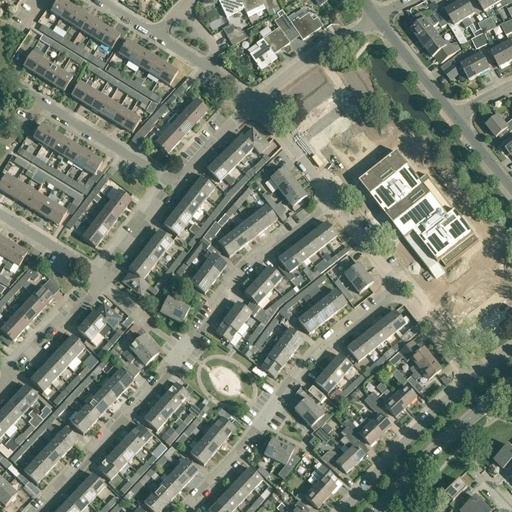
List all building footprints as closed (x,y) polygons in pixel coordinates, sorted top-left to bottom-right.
[(61,19),(69,6),(60,0),(58,0),(50,13),(61,19)] [(238,0),(220,0),(218,1),(226,18),(243,10),(244,10),(238,0)] [(238,0),(244,10),(243,10),(245,14),(263,5),(267,13),(269,16),(274,14),(267,0),(238,0)] [(267,0),(274,14),(280,11),(275,1),(276,0),(267,0)] [(466,0),(464,0),(456,5),(465,21),(475,15),(466,0)] [(495,6),(490,0),(477,0),(484,12),(495,6)] [(465,21),(456,5),(446,11),(455,27),(465,21)] [(69,6),(61,19),(71,26),(79,12),(69,6)] [(433,29),(439,24),(440,25),(446,21),(440,11),(434,15),(427,21),(425,19),(425,20),(421,14),(411,22),(416,27),(411,31),(419,40),(433,29)] [(79,12),(71,26),(81,32),(89,18),(79,12)] [(283,12),(278,16),(288,32),(293,28),(303,41),(323,27),(317,19),(313,22),(308,15),(292,26),(283,12)] [(288,32),(278,16),(273,20),(274,22),(279,29),(263,40),(266,45),(266,44),(274,55),(290,44),(283,35),(288,32)] [(100,24),(89,18),(81,32),(91,38),(100,24)] [(485,21),(490,31),(493,30),(496,28),(491,18),(485,21)] [(490,31),(485,21),(478,24),(483,35),(490,31)] [(511,33),(511,31),(508,23),(501,26),(506,36),(511,33)] [(100,24),(91,38),(101,44),(110,31),(100,24)] [(50,37),(53,32),(42,26),(39,31),(50,37)] [(229,42),(243,34),(239,29),(226,37),(229,42)] [(433,29),(419,40),(426,49),(440,38),(433,29)] [(120,37),(110,31),(101,44),(111,51),(120,37)] [(53,32),(50,37),(60,43),(63,39),(53,32)] [(461,46),(467,43),(462,33),(456,37),(461,46)] [(79,34),(73,45),(70,50),(80,56),(83,51),(85,47),(83,46),(84,45),(82,44),(81,45),(79,44),(77,47),(75,46),(81,36),(79,34)] [(243,35),(243,34),(229,42),(233,47),(246,40),(246,39),(248,38),(245,34),(243,35)] [(486,34),(479,37),(484,47),(490,44),(486,34)] [(49,47),(52,42),(42,36),(39,41),(49,47)] [(484,47),(479,37),(472,41),(477,51),(484,47)] [(447,47),(440,38),(426,49),(433,59),(437,56),(443,64),(456,54),(449,45),(447,47)] [(63,39),(60,43),(70,50),(73,45),(63,39)] [(266,45),(263,40),(257,45),(260,49),(250,55),(261,70),(277,59),(274,55),(266,44),(266,45)] [(511,41),(502,47),(510,63),(511,61),(511,41)] [(52,42),(49,47),(60,53),(63,49),(52,42)] [(129,61),(137,48),(127,42),(118,55),(129,61)] [(510,63),(502,47),(491,53),(500,68),(510,63)] [(137,48),(129,61),(139,68),(147,54),(137,48)] [(63,49),(60,53),(70,60),(73,55),(63,49)] [(93,57),(83,51),(80,56),(90,62),(93,57)] [(33,74),(41,60),(31,54),(23,68),(33,74)] [(157,61),(147,54),(139,68),(149,74),(157,61)] [(472,60),(480,76),(491,70),(482,54),(472,60)] [(73,55),(70,60),(80,66),(83,61),(73,55)] [(93,57),(90,62),(103,70),(106,65),(93,57)] [(454,58),(450,62),(453,66),(444,73),(450,81),(457,75),(458,72),(460,70),(454,58)] [(52,67),(41,60),(33,74),(43,80),(52,67)] [(480,76),(472,60),(461,66),(469,82),(480,76)] [(157,61),(149,74),(159,80),(168,67),(157,61)] [(453,66),(450,62),(441,69),(444,73),(453,66)] [(97,76),(100,72),(87,64),(85,67),(88,68),(87,70),(97,76)] [(118,79),(121,74),(107,66),(104,71),(118,79)] [(52,67),(43,80),(54,86),(62,73),(52,67)] [(178,73),(168,67),(159,80),(169,87),(178,73)] [(110,78),(100,72),(97,76),(107,83),(110,78)] [(72,79),(62,73),(54,86),(64,93),(72,79)] [(121,74),(118,79),(128,85),(131,81),(121,74)] [(110,78),(107,83),(118,89),(120,84),(110,78)] [(141,87),(131,81),(128,85),(138,92),(141,87)] [(81,103),(89,90),(79,83),(71,97),(81,103)] [(120,84),(118,89),(122,92),(121,94),(126,98),(128,95),(131,90),(120,84)] [(151,93),(141,87),(138,92),(148,98),(151,93)] [(173,96),(177,100),(185,91),(180,87),(173,96)] [(99,96),(89,90),(81,103),(91,109),(99,96)] [(131,90),(128,95),(138,102),(141,97),(131,90)] [(161,99),(151,93),(148,98),(159,104),(161,99)] [(110,102),(99,96),(91,109),(101,116),(110,102)] [(177,100),(173,96),(164,104),(169,108),(177,100)] [(141,97),(138,102),(148,108),(147,111),(152,114),(157,106),(141,97)] [(184,106),(200,121),(208,112),(196,101),(192,106),(188,103),(184,106)] [(110,102),(101,116),(112,122),(120,108),(110,102)] [(169,108),(164,104),(156,113),(161,117),(169,108)] [(200,121),(184,106),(181,110),(185,114),(180,119),(192,129),(200,121)] [(120,108),(112,122),(122,128),(130,114),(130,115),(132,112),(126,108),(125,111),(120,108)] [(156,113),(148,122),(153,126),(161,117),(156,113)] [(130,114),(122,128),(132,134),(140,121),(130,115),(130,114)] [(192,129),(180,119),(175,115),(168,123),(172,127),(184,138),(192,129)] [(502,141),(511,132),(511,121),(506,126),(498,117),(487,126),(497,138),(499,137),(502,141)] [(153,126),(148,122),(140,131),(144,135),(153,126)] [(43,146),(51,132),(41,126),(33,139),(43,146)] [(184,138),(172,127),(164,136),(176,147),(184,138)] [(243,138),(254,150),(259,156),(269,146),(252,129),(243,138)] [(51,132),(43,146),(53,152),(62,138),(51,132)] [(176,147),(164,136),(160,140),(154,135),(150,139),(167,156),(176,147)] [(254,150),(243,138),(242,137),(233,146),(245,158),(254,150)] [(72,145),(62,138),(53,152),(64,158),(72,145)] [(511,138),(502,146),(511,156),(511,155),(511,138)] [(72,145),(64,158),(74,164),(82,151),(72,145)] [(245,158),(233,146),(224,154),(237,167),(245,158)] [(32,163),(35,158),(21,150),(18,155),(32,163)] [(271,150),(263,159),(267,163),(275,154),(271,150)] [(92,157),(82,151),(74,164),(84,171),(92,157)] [(398,153),(360,183),(436,279),(445,272),(443,269),(446,267),(446,268),(479,242),(427,175),(420,181),(398,153)] [(237,167),(224,154),(216,162),(228,175),(237,167)] [(92,157),(84,171),(93,176),(94,177),(98,171),(103,163),(92,157)] [(35,158),(32,163),(43,170),(46,164),(35,158)] [(321,158),(317,161),(324,172),(328,169),(321,158)] [(23,170),(26,165),(16,159),(13,163),(23,170)] [(267,163),(263,159),(254,167),(258,171),(267,163)] [(4,169),(8,172),(13,164),(9,161),(4,169)] [(228,175),(216,162),(207,171),(219,184),(228,175)] [(46,164),(43,170),(53,176),(56,171),(46,164)] [(37,171),(26,165),(23,170),(34,176),(37,171)] [(278,190),(292,179),(284,169),(277,175),(269,165),(256,178),(264,188),(268,185),(271,189),(275,186),(278,190)] [(258,171),(254,167),(246,176),(250,180),(258,171)] [(47,177),(37,171),(34,176),(44,182),(47,177)] [(56,171),(53,176),(63,182),(66,177),(56,171)] [(76,183),(73,188),(86,196),(94,183),(96,184),(103,174),(98,171),(94,177),(93,176),(89,179),(84,188),(76,183)] [(0,191),(8,196),(16,182),(5,176),(0,184),(0,191)] [(250,180),(246,176),(237,184),(241,188),(250,180)] [(47,177),(44,182),(54,188),(57,183),(47,177)] [(66,177),(63,182),(73,188),(76,183),(66,177)] [(103,179),(95,189),(100,192),(107,183),(103,179)] [(193,189),(207,200),(215,190),(201,179),(193,189)] [(299,189),(292,179),(278,190),(285,200),(299,189)] [(26,188),(16,182),(8,196),(18,202),(26,188)] [(57,183),(54,188),(64,194),(67,189),(57,183)] [(237,184),(227,195),(230,199),(241,188),(237,184)] [(26,188),(18,202),(28,208),(36,195),(26,188)] [(254,192),(249,188),(241,197),(246,201),(254,192)] [(83,199),(67,189),(64,194),(75,200),(72,205),(77,208),(80,205),(83,199)] [(95,189),(88,198),(93,202),(94,200),(97,203),(100,199),(97,196),(100,192),(95,189)] [(193,189),(186,198),(200,209),(207,200),(193,189)] [(307,198),(299,189),(285,200),(295,212),(306,203),(304,200),(307,198)] [(119,192),(112,201),(125,211),(132,201),(119,192)] [(36,195),(28,208),(38,214),(47,201),(36,195)] [(265,200),(268,204),(272,210),(277,206),(269,197),(265,200)] [(88,198),(81,208),(85,211),(93,202),(88,198)] [(186,198),(179,208),(193,219),(200,209),(186,198)] [(217,207),(222,211),(229,201),(224,198),(217,207)] [(57,207),(47,201),(38,214),(48,221),(57,207)] [(125,211),(112,201),(104,211),(117,220),(125,211)] [(59,203),(57,207),(48,221),(59,227),(67,213),(61,209),(64,205),(59,203)] [(277,206),(272,210),(279,219),(283,223),(287,219),(284,215),(283,214),(287,212),(280,203),(277,206)] [(354,207),(360,217),(364,215),(357,205),(354,207)] [(233,206),(226,215),(230,219),(238,210),(233,206)] [(217,207),(210,217),(214,220),(222,211),(217,207)] [(85,211),(81,208),(74,217),(78,220),(85,211)] [(179,208),(171,217),(185,228),(193,219),(179,208)] [(266,208),(257,215),(268,229),(277,222),(266,208)] [(117,220),(104,211),(97,220),(110,230),(117,220)] [(226,215),(217,224),(222,228),(230,219),(226,215)] [(257,215),(247,222),(258,237),(268,229),(257,215)] [(78,220),(74,217),(66,227),(70,230),(73,226),(77,229),(81,224),(77,221),(78,220)] [(185,228),(171,217),(164,227),(178,238),(185,228)] [(214,220),(210,217),(202,226),(207,230),(214,220)] [(97,220),(90,229),(103,239),(110,230),(97,220)] [(247,222),(237,230),(248,244),(258,237),(247,222)] [(222,228),(217,224),(216,223),(203,239),(211,245),(217,239),(213,236),(220,227),(222,229),(222,228)] [(316,231),(327,245),(337,238),(326,223),(316,231)] [(202,226),(195,236),(199,239),(207,230),(202,226)] [(103,239),(90,229),(83,239),(96,249),(103,239)] [(237,230),(228,237),(239,251),(248,244),(237,230)] [(327,245),(316,231),(307,238),(318,253),(327,245)] [(159,233),(151,242),(165,253),(173,244),(159,233)] [(195,236),(187,245),(192,249),(199,239),(195,236)] [(239,251),(228,237),(218,245),(229,259),(239,251)] [(318,253),(307,238),(297,246),(308,260),(318,253)] [(198,245),(191,255),(195,258),(202,249),(205,252),(211,245),(203,239),(198,245)] [(7,242),(0,252),(0,256),(4,260),(2,264),(6,266),(17,248),(7,242)] [(151,242),(144,252),(158,263),(165,253),(151,242)] [(332,251),(339,260),(348,253),(344,248),(343,250),(339,245),(332,251)] [(308,260),(297,246),(288,253),(299,267),(308,260)] [(17,248),(6,266),(4,269),(9,272),(14,265),(19,268),(27,255),(17,248)] [(144,252),(136,261),(150,272),(158,263),(144,252)] [(183,252),(175,261),(180,265),(187,255),(183,252)] [(299,267),(288,253),(278,260),(289,275),(299,267)] [(195,258),(191,255),(184,264),(188,268),(195,258)] [(213,256),(205,265),(219,276),(227,266),(213,256)] [(326,263),(329,268),(339,260),(335,256),(326,263)] [(150,272),(136,261),(129,271),(130,273),(130,272),(143,282),(150,272)] [(180,265),(175,261),(168,271),(172,274),(180,265)] [(326,263),(317,271),(320,275),(329,268),(326,263)] [(219,276),(205,265),(198,275),(212,286),(219,276)] [(351,285),(366,275),(358,265),(344,276),(351,285)] [(261,277),(274,289),(282,280),(269,268),(261,277)] [(180,269),(176,274),(181,277),(185,272),(180,269)] [(18,283),(23,287),(31,279),(34,282),(38,278),(31,270),(26,275),(26,274),(18,283)] [(168,271),(161,280),(165,284),(172,274),(168,271)] [(320,275),(317,271),(306,279),(309,284),(320,275)] [(130,272),(130,273),(122,283),(141,297),(147,290),(155,297),(157,293),(153,290),(143,282),(130,272)] [(0,275),(0,283),(7,288),(10,282),(0,275)] [(212,286),(198,275),(190,285),(204,296),(212,286)] [(373,284),(366,275),(351,285),(359,295),(373,284)] [(323,276),(314,283),(317,287),(326,280),(323,276)] [(274,289),(261,277),(252,286),(266,298),(274,289)] [(290,292),(283,297),(287,302),(299,292),(296,288),(295,288),(292,284),(288,279),(283,284),(290,292)] [(165,284),(161,280),(153,290),(157,293),(158,293),(165,284)] [(341,293),(346,290),(338,281),(334,284),(341,293)] [(188,294),(191,290),(181,282),(178,287),(188,294)] [(18,283),(10,292),(15,296),(23,287),(18,283)] [(314,283),(305,291),(308,295),(317,287),(314,283)] [(33,297),(45,308),(54,299),(52,298),(56,293),(54,291),(53,291),(46,284),(33,297)] [(266,298),(252,286),(244,295),(257,307),(266,298)] [(62,303),(69,297),(64,290),(56,296),(62,303)] [(191,290),(188,294),(197,301),(200,297),(191,290)] [(346,290),(341,293),(349,303),(353,299),(346,290)] [(305,291),(295,298),(299,303),(308,295),(305,291)] [(15,296),(10,292),(2,300),(2,301),(6,304),(15,296)] [(336,292),(326,299),(338,313),(347,306),(336,292)] [(45,308),(33,297),(25,306),(37,317),(45,308)] [(283,297),(274,305),(277,309),(287,302),(283,297)] [(170,320),(178,304),(167,298),(159,314),(170,320)] [(299,303),(295,298),(285,306),(289,311),(299,303)] [(326,299),(317,306),(328,321),(338,313),(326,299)] [(178,304),(170,320),(181,325),(190,310),(178,304)] [(237,304),(230,314),(244,325),(250,316),(251,315),(237,304)] [(104,305),(95,315),(107,325),(113,331),(122,320),(104,305)] [(257,307),(254,311),(268,323),(272,318),(274,312),(277,309),(274,305),(264,312),(257,307)] [(37,317),(25,306),(21,310),(17,306),(13,310),(17,314),(29,325),(37,317)] [(328,321),(317,306),(307,314),(319,328),(328,321)] [(288,320),(287,320),(291,323),(292,323),(295,326),(298,322),(283,309),(279,314),(288,320)] [(251,315),(250,316),(261,324),(254,332),(259,336),(268,323),(254,311),(251,315)] [(394,312),(385,320),(396,334),(405,326),(394,312)] [(93,313),(85,323),(99,334),(107,325),(95,315),(93,313)] [(17,314),(9,323),(21,334),(29,325),(17,314)] [(230,314),(222,324),(237,335),(244,325),(230,314)] [(288,320),(279,314),(274,319),(267,329),(271,332),(272,332),(274,333),(277,330),(274,329),(278,324),(282,327),(287,320),(288,320)] [(319,328),(307,314),(298,321),(309,336),(319,328)] [(385,320),(375,327),(386,341),(396,334),(385,320)] [(21,334),(9,323),(5,328),(2,325),(0,327),(0,331),(12,343),(21,334)] [(99,334),(85,323),(77,332),(91,344),(99,334)] [(237,335),(222,324),(215,334),(229,344),(237,335)] [(386,341),(375,327),(366,335),(377,349),(386,341)] [(271,332),(267,329),(260,338),(264,342),(271,332)] [(282,340),(296,351),(304,341),(289,330),(282,340)] [(400,339),(401,340),(405,345),(414,337),(409,331),(400,339)] [(259,336),(254,332),(247,342),(251,345),(259,336)] [(121,338),(116,333),(108,343),(113,347),(121,338)] [(366,335),(356,342),(368,356),(377,349),(366,335)] [(137,358),(150,346),(142,337),(129,349),(132,353),(125,359),(126,359),(125,360),(128,363),(126,364),(121,359),(117,363),(125,371),(131,364),(130,363),(136,358),(137,358)] [(71,338),(63,347),(76,359),(85,350),(71,338)] [(260,338),(253,347),(252,348),(256,350),(257,351),(264,342),(260,338)] [(296,351),(282,340),(274,349),(289,360),(296,351)] [(401,340),(392,348),(396,353),(405,345),(401,340)] [(368,356),(356,342),(347,350),(358,364),(368,356)] [(419,371),(432,360),(423,349),(420,352),(412,342),(399,352),(389,362),(393,367),(402,359),(406,363),(411,359),(415,365),(409,370),(413,375),(411,376),(411,377),(419,371)] [(113,347),(108,343),(100,352),(105,356),(113,347)] [(253,347),(251,345),(249,344),(245,349),(249,352),(252,355),(253,355),(256,350),(252,348),(253,347)] [(150,346),(137,358),(145,368),(159,356),(150,346)] [(63,347),(55,355),(68,368),(76,359),(63,347)] [(392,348),(383,356),(387,361),(396,353),(392,348)] [(289,360),(274,349),(267,359),(282,370),(289,360)] [(68,368),(55,355),(47,364),(60,377),(68,368)] [(330,365),(344,377),(352,368),(339,356),(330,365)] [(387,361),(383,356),(379,360),(376,356),(370,360),(374,365),(378,369),(387,361)] [(94,359),(86,368),(90,372),(98,362),(94,359)] [(282,370),(267,359),(260,369),(274,380),(282,370)] [(411,377),(407,381),(406,382),(407,383),(408,383),(417,393),(422,389),(416,382),(424,376),(428,381),(441,371),(432,360),(419,371),(411,377)] [(98,367),(102,371),(106,366),(102,363),(98,367)] [(47,364),(38,373),(52,385),(60,377),(47,364)] [(131,364),(125,371),(134,379),(140,372),(131,364)] [(330,365),(323,374),(336,386),(344,377),(330,365)] [(374,365),(363,375),(367,379),(378,369),(374,365)] [(98,367),(90,376),(93,380),(102,371),(98,367)] [(90,372),(86,368),(82,372),(80,370),(76,374),(78,376),(77,377),(81,380),(90,372)] [(106,376),(111,380),(124,392),(133,383),(120,371),(116,368),(114,368),(106,376)] [(406,382),(407,381),(396,371),(391,375),(403,387),(407,383),(406,382)] [(52,385),(38,373),(30,382),(43,394),(52,385)] [(336,386),(323,374),(314,384),(328,396),(336,386)] [(367,379),(363,375),(361,376),(352,384),(356,389),(365,380),(367,379)] [(93,380),(90,376),(84,382),(81,385),(85,389),(93,380)] [(77,377),(69,385),(73,389),(81,380),(77,377)] [(111,380),(103,389),(116,401),(124,392),(111,380)] [(176,384),(168,394),(181,405),(189,396),(176,384)] [(356,389),(352,384),(343,392),(347,397),(356,389)] [(69,385),(61,394),(65,398),(73,389),(69,385)] [(85,389),(81,385),(73,394),(77,397),(85,389)] [(25,387),(16,396),(30,409),(38,400),(25,387)] [(325,398),(312,387),(308,392),(320,403),(325,398)] [(405,388),(395,397),(406,409),(416,399),(405,388)] [(116,401),(103,389),(95,398),(108,410),(116,401)] [(406,409),(395,397),(388,390),(383,395),(390,402),(384,407),(396,419),(406,409)] [(347,397),(343,392),(335,400),(339,405),(347,397)] [(373,393),(368,397),(379,409),(384,405),(373,393)] [(65,398),(61,394),(55,400),(53,403),(57,407),(65,398)] [(73,394),(65,403),(69,406),(77,397),(73,394)] [(168,394),(160,403),(173,414),(181,405),(168,394)] [(16,396),(8,405),(21,417),(30,409),(16,396)] [(379,409),(368,397),(364,401),(375,413),(379,409)] [(95,398),(86,406),(99,419),(108,410),(95,398)] [(303,420),(316,408),(307,399),(294,411),(303,420)] [(69,406),(65,403),(54,414),(58,418),(69,406)] [(173,414),(160,403),(152,412),(165,423),(173,414)] [(201,404),(197,409),(201,412),(205,407),(201,404)] [(8,405),(0,413),(13,426),(21,417),(8,405)] [(99,419),(86,406),(78,415),(91,427),(99,419)] [(205,407),(201,412),(205,415),(209,410),(205,407)] [(324,417),(316,408),(303,420),(315,433),(330,419),(326,415),(324,417)] [(52,412),(47,409),(39,417),(43,421),(52,412)] [(165,423),(152,412),(144,421),(157,433),(165,423)] [(13,426),(0,413),(0,430),(5,435),(13,426)] [(58,418),(54,414),(43,426),(47,429),(54,436),(57,433),(50,426),(58,418)] [(91,427),(78,415),(70,424),(83,436),(91,427)] [(366,422),(380,438),(390,428),(379,416),(374,421),(370,418),(366,422)] [(43,421),(39,417),(31,426),(35,430),(43,421)] [(222,418),(214,428),(227,440),(235,430),(222,418)] [(380,438),(366,422),(357,430),(349,421),(343,426),(346,429),(359,443),(362,439),(370,447),(380,438)] [(185,433),(184,434),(188,438),(190,435),(195,429),(191,425),(187,430),(186,431),(185,433)] [(35,430),(31,426),(22,435),(26,439),(35,430)] [(43,426),(35,434),(39,438),(47,429),(43,426)] [(139,426),(130,435),(143,448),(152,439),(139,426)] [(227,440),(214,428),(206,437),(220,449),(227,440)] [(65,429),(56,438),(69,450),(78,442),(65,429)] [(359,443),(346,429),(340,434),(344,438),(340,442),(349,452),(345,456),(355,466),(364,457),(354,447),(359,443)] [(39,438),(35,434),(26,443),(30,447),(39,438)] [(22,435),(14,444),(18,448),(26,439),(22,435)] [(143,448),(130,435),(122,444),(135,456),(143,448)] [(220,449),(206,437),(198,446),(212,458),(220,449)] [(69,450),(56,438),(48,447),(61,459),(69,450)] [(176,443),(174,446),(177,449),(184,442),(180,439),(178,441),(177,442),(176,443)] [(319,443),(314,439),(310,444),(314,449),(319,443)] [(275,462),(283,446),(272,440),(268,449),(264,447),(261,455),(275,462)] [(26,443),(18,452),(22,456),(30,447),(26,443)] [(122,444),(114,453),(127,465),(135,456),(122,444)] [(8,452),(3,447),(1,446),(0,446),(0,452),(7,459),(12,454),(10,451),(8,452)] [(212,458),(198,446),(190,456),(204,467),(212,458)] [(294,451),(283,446),(275,462),(286,467),(294,451)] [(48,447),(40,456),(53,468),(61,459),(48,447)] [(511,448),(510,447),(495,461),(504,469),(511,461),(511,448)] [(165,455),(163,457),(167,460),(175,452),(171,448),(166,454),(165,455)] [(22,456),(18,452),(10,460),(14,464),(22,456)] [(158,452),(153,457),(157,460),(161,455),(158,452)] [(127,465),(114,453),(105,461),(119,474),(127,465)] [(355,466),(345,456),(340,460),(334,454),(328,454),(321,461),(338,476),(343,472),(346,475),(355,466)] [(53,468),(40,456),(32,465),(44,477),(53,468)] [(156,464),(155,466),(159,469),(167,460),(163,457),(159,462),(158,463),(156,464)] [(3,458),(0,461),(0,464),(7,471),(11,467),(3,458)] [(119,474),(105,461),(97,470),(110,483),(119,474)] [(177,470),(190,482),(198,473),(185,461),(177,470)] [(44,477),(32,465),(23,473),(36,486),(44,477)] [(315,488),(327,499),(331,494),(332,495),(334,495),(338,490),(336,489),(331,484),(336,479),(320,465),(316,470),(324,478),(319,483),(313,477),(308,482),(315,488)] [(151,470),(147,474),(151,478),(159,469),(155,466),(153,467),(152,469),(151,470)] [(11,467),(7,471),(16,479),(20,475),(11,467)] [(266,480),(270,476),(261,467),(257,472),(266,480)] [(141,469),(136,474),(140,478),(145,473),(141,469)] [(241,478),(254,491),(263,482),(250,469),(241,478)] [(177,470),(169,478),(182,491),(190,482),(177,470)] [(140,482),(139,483),(142,487),(151,478),(147,474),(143,479),(141,480),(140,482)] [(29,483),(20,475),(16,479),(25,487),(29,483)] [(84,484),(97,497),(105,488),(92,475),(84,484)] [(169,478),(160,487),(173,500),(182,491),(169,478)] [(241,478),(233,487),(246,499),(254,491),(241,478)] [(0,479),(0,495),(8,487),(0,479)] [(453,510),(463,500),(459,496),(467,489),(458,480),(444,495),(452,503),(449,506),(453,510)] [(131,491),(130,492),(134,496),(142,487),(139,483),(138,483),(134,488),(133,489),(131,491)] [(97,497),(84,484),(75,493),(89,506),(97,497)] [(17,495),(8,487),(0,495),(0,503),(5,508),(17,495)] [(124,487),(120,491),(124,495),(128,491),(124,487)] [(173,500),(160,487),(152,496),(165,508),(173,500)] [(246,499),(233,487),(225,496),(238,508),(246,499)] [(261,497),(265,501),(273,492),(269,488),(261,497)] [(327,499),(315,488),(305,499),(317,510),(327,499)] [(82,511),(89,506),(75,493),(67,502),(77,511),(82,511)] [(161,511),(165,508),(152,496),(144,505),(151,511),(161,511)] [(225,496),(216,505),(224,511),(233,511),(238,508),(225,496)] [(114,497),(106,506),(110,509),(114,505),(116,504),(117,502),(118,501),(114,497)] [(117,506),(120,510),(129,501),(125,497),(121,502),(119,503),(118,505),(117,506)] [(261,497),(253,506),(257,510),(265,501),(261,497)] [(463,500),(453,510),(455,511),(476,511),(483,506),(475,498),(468,505),(463,500)] [(77,511),(67,502),(59,511),(77,511)]
